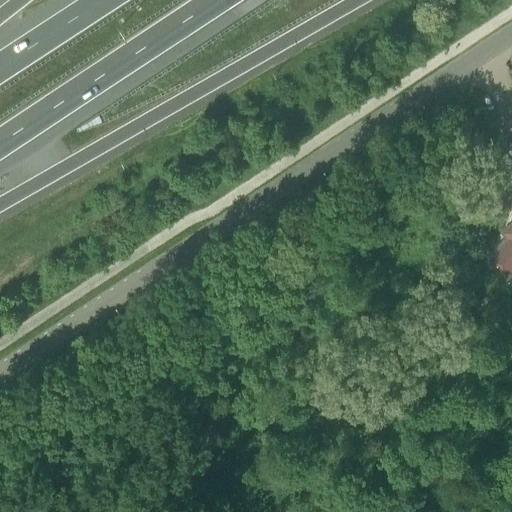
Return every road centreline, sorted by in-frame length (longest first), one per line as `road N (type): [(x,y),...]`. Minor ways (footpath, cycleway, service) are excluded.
road 1 (tertiary): [(0,376),(511,33)]
road 2 (motorway): [(0,204),(356,0)]
road 3 (motorway): [(0,143),(217,0)]
road 4 (motorway): [(103,0),(0,67)]
